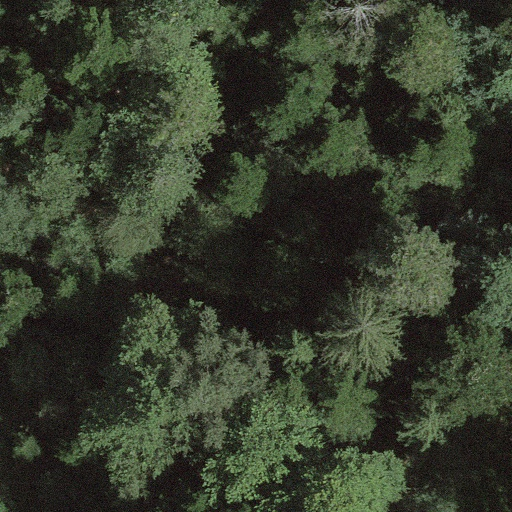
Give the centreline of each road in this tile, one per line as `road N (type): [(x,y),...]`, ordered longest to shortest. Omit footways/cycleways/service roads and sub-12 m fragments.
road 1 (track): [(69,511),(0,347)]
road 2 (track): [(443,0),(488,87),(511,159)]
